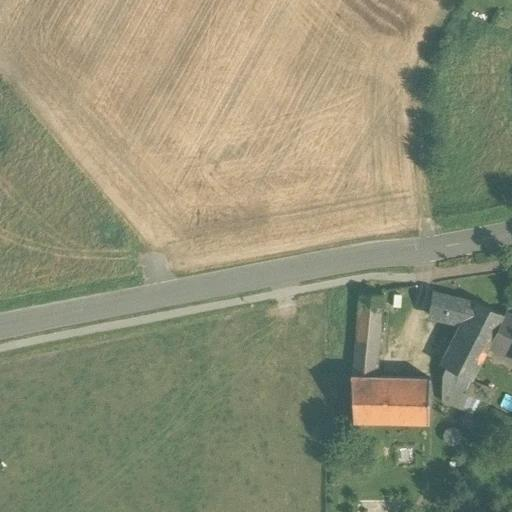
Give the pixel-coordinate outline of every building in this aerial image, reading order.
[(476,301),(432,291),(429,314),(464,325),(476,301)] [(383,297),(360,295),(353,376),(377,377),(383,297)] [(504,315),(476,301),(464,325),(443,366),(448,369),(470,380),(488,345),(504,315)] [(511,319),(504,315),(488,345),(511,355),(511,319)] [(470,380),(448,369),(443,379),(443,401),(457,407),(462,396),(464,392),(470,380)] [(377,377),(353,376),(353,421),(384,422),(384,377),(377,377)] [(429,379),(384,377),(384,422),(429,423),(429,379)] [(487,402),(464,392),(462,396),(457,407),(481,417),(487,402)]
